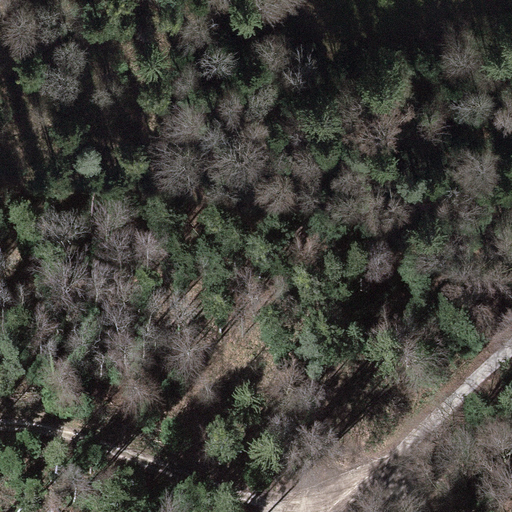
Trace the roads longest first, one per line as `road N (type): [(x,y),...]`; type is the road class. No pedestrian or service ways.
road 1 (track): [(287,511),(64,432),(0,424)]
road 2 (track): [(326,511),(511,349)]
